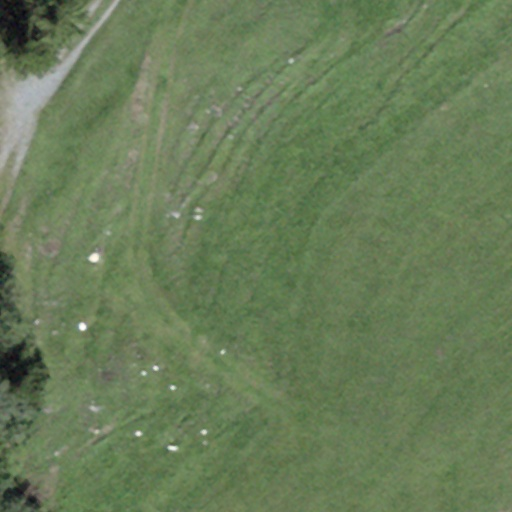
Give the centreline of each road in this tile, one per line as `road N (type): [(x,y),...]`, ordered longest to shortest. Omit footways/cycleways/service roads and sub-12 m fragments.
road 1 (track): [(207,0),(151,232),(155,290),(175,327),(270,408)]
road 2 (track): [(0,214),(45,114),(123,0)]
